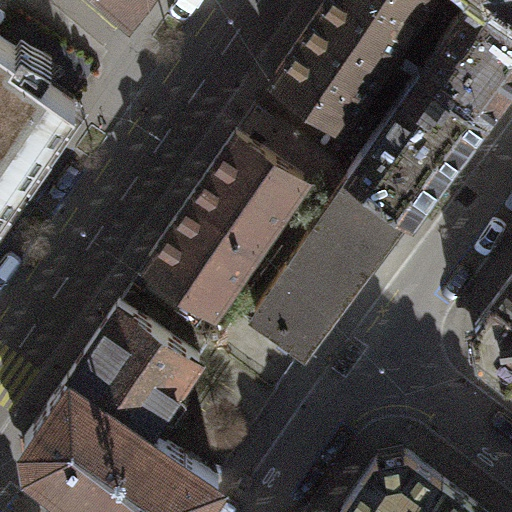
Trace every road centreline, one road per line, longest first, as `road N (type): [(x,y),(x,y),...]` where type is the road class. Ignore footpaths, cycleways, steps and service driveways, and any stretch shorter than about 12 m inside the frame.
road 1 (tertiary): [(0,373),(261,0)]
road 2 (residential): [(511,172),(375,357)]
road 3 (residential): [(375,357),(268,511)]
road 4 (residential): [(375,357),(511,460)]
